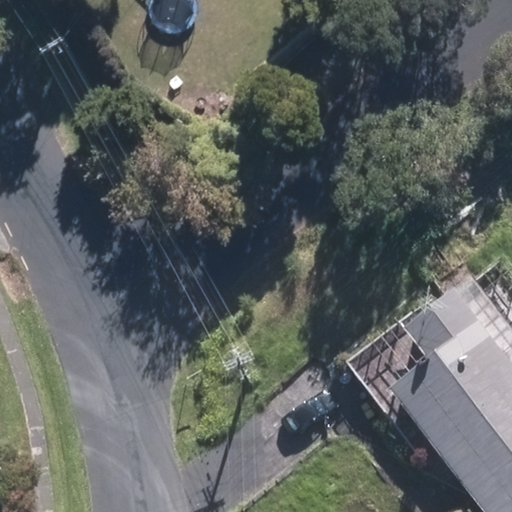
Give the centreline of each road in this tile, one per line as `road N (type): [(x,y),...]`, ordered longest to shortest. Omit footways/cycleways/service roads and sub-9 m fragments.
road 1 (residential): [(511,23),(102,358)]
road 2 (residential): [(0,135),(102,358)]
road 3 (residential): [(102,358),(135,455),(138,511)]
